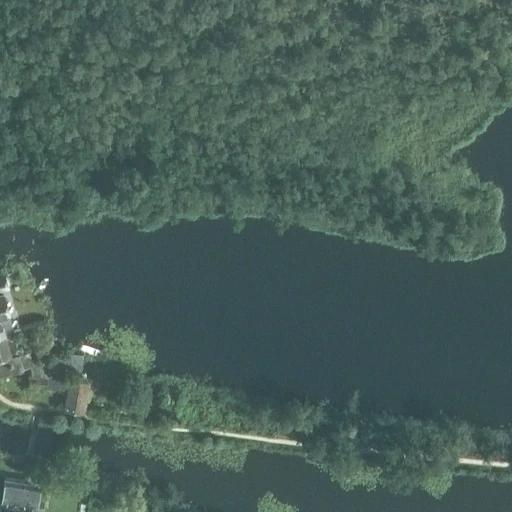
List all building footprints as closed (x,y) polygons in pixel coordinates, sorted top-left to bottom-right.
[(0,335),(13,332),(3,295),(0,295),(0,335)] [(18,348),(13,332),(0,335),(0,374),(23,368),(23,366),(31,364),(33,374),(30,375),(30,386),(46,386),(46,377),(48,375),(50,375),(49,362),(36,363),(34,357),(30,358),(28,350),(23,351),(22,346),(18,348)] [(69,367),(70,367),(71,358),(58,356),(56,365),(69,367)] [(46,377),(46,386),(46,387),(67,390),(65,408),(84,411),(88,381),(50,375),(48,375),(46,377)] [(37,496),(39,482),(6,477),(4,486),(0,484),(0,511),(25,511),(27,503),(42,505),(44,497),(37,496)]
